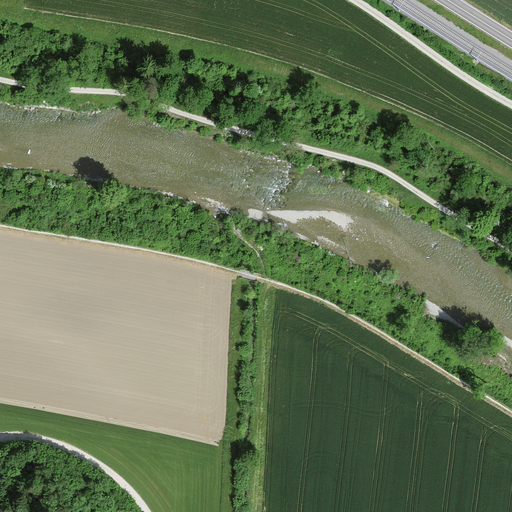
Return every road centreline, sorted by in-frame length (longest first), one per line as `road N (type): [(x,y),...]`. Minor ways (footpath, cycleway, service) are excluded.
road 1 (track): [(511,250),(374,166),(124,92),(0,78)]
road 2 (track): [(355,0),(511,103)]
road 3 (unclassified): [(0,439),(53,442),(87,458),(144,511)]
